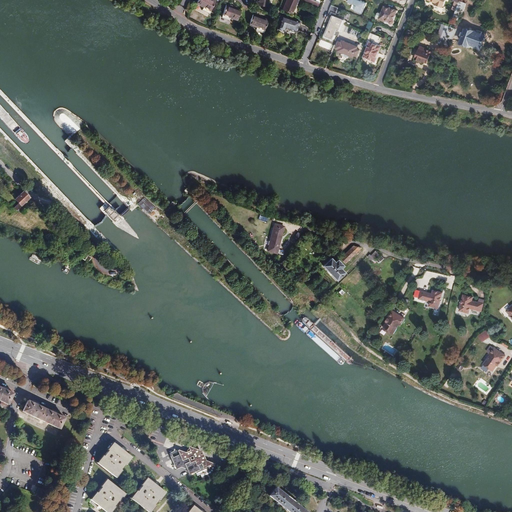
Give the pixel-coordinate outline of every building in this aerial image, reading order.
[(211,0),(199,0),(196,7),(203,11),(205,9),(211,12),(216,3),(211,0)] [(286,0),(282,8),(288,11),(288,12),(290,13),(291,12),(292,12),(297,0),(286,0)] [(367,3),(359,0),(349,0),(348,2),(357,6),(355,12),(362,14),(367,3)] [(445,0),(427,0),(436,3),(435,5),(441,8),(442,6),(442,7),(445,0)] [(226,6),(221,19),(229,22),(230,19),(237,22),(241,12),(226,6)] [(377,14),(376,17),(377,18),(378,19),(384,21),(385,20),(389,22),(389,23),(390,24),(392,24),(393,24),(394,23),(394,22),(394,21),(393,20),(397,11),(390,8),(389,9),(384,7),(381,14),(379,13),(377,14)] [(253,15),(249,26),(256,28),(255,31),(263,34),(268,21),(253,15)] [(281,16),(277,29),(284,31),(285,28),(295,32),(299,21),(281,16)] [(337,30),(340,31),(343,23),(344,21),(334,16),(325,37),(333,40),(337,30)] [(466,30),(461,43),(468,46),(469,44),(480,48),(484,37),(466,30)] [(370,33),(369,34),(365,44),(368,45),(363,55),(375,60),(381,45),(378,44),(380,37),(370,33)] [(339,42),(336,48),(339,49),(338,51),(343,53),(342,56),(347,58),(348,55),(353,57),(354,55),(356,56),(359,50),(356,49),(357,47),(342,41),(341,43),(339,42)] [(420,46),(414,60),(419,62),(420,61),(426,63),(431,52),(424,49),(420,46)] [(24,202),(30,197),(23,191),(15,199),(21,205),(24,202)] [(277,253),(284,227),(275,225),(269,250),(277,253)] [(344,263),(361,248),(353,246),(340,259),(344,263)] [(376,260),(381,255),(376,251),(375,251),(371,255),(370,254),(366,258),(371,263),(375,259),(376,260)] [(88,261),(91,257),(86,253),(83,257),(88,261)] [(345,272),(341,268),(344,266),(338,259),(335,262),(332,257),(324,265),(337,280),(345,272)] [(442,309),(444,301),(442,301),(443,298),(445,298),(446,293),(437,291),(436,294),(425,291),(423,299),(434,302),(433,306),(442,309)] [(485,312),(487,304),(476,301),(477,298),(467,296),(466,301),(468,301),(468,304),(466,303),(464,312),(473,314),(474,309),(485,312)] [(391,322),(387,329),(397,335),(403,325),(404,326),(409,319),(397,311),(392,319),(394,320),(392,323),(391,322)] [(486,330),(478,335),(482,342),(490,337),(486,330)] [(510,356),(498,348),(493,355),(495,355),(488,365),(497,372),(501,365),(502,362),(504,363),(510,356)] [(485,394),(491,387),(479,378),(474,385),(485,394)] [(9,392),(0,387),(0,401),(7,405),(12,393),(9,392)] [(31,402),(27,400),(22,412),(58,429),(64,418),(60,416),(31,402)] [(114,443),(97,464),(115,477),(131,456),(114,443)] [(172,460),(174,465),(184,460),(181,456),(172,460)] [(184,460),(174,465),(176,470),(186,465),(190,475),(199,470),(204,479),(213,475),(209,466),(204,468),(202,463),(197,465),(196,463),(195,461),(190,463),(188,458),(184,460)] [(147,478),(131,498),(149,511),(165,491),(147,478)] [(107,479),(91,500),(106,511),(109,511),(124,493),(107,479)] [(304,511),(274,488),(268,496),(275,502),(273,503),(276,506),(278,504),(287,511),(304,511)]
